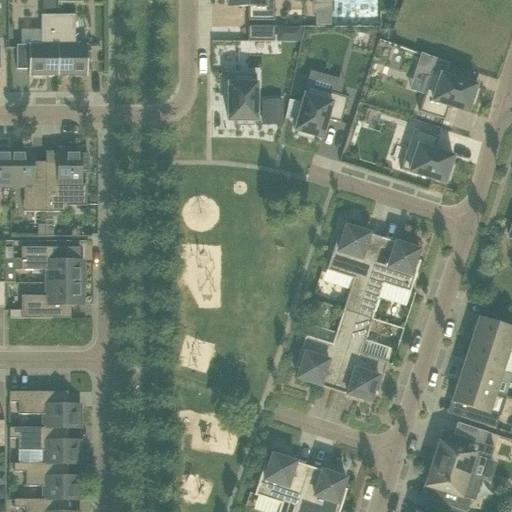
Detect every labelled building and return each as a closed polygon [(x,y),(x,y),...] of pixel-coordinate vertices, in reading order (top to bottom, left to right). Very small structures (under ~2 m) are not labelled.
[(55,0),(43,0),(43,12),(56,12),(55,0)] [(274,21),(274,0),(227,0),(228,7),(248,7),(248,21),(274,21)] [(331,14),(316,14),(316,26),(331,26),(331,14)] [(58,76),(58,15),(41,15),(41,45),(16,45),(16,70),(28,70),(28,77),(30,77),(30,76),(33,76),(33,78),(41,78),(41,76),(58,76)] [(75,15),(58,15),(58,76),(74,76),(74,77),(82,77),(82,76),(86,76),(87,76),(87,62),(91,62),(91,52),(87,52),(87,45),(75,45),(75,15)] [(274,42),(274,27),(248,27),(248,42),(274,42)] [(473,106),(478,90),(475,89),(476,86),(432,72),(418,112),(444,120),(448,107),(467,113),(470,105),(473,106)] [(256,121),(256,75),(228,75),(228,122),(236,122),(236,125),(252,125),(252,121),(256,121)] [(340,123),(347,98),(307,87),(294,131),(297,132),(296,136),(312,141),(313,137),(321,139),(327,120),(340,123)] [(262,100),(262,124),(283,124),(283,100),(262,100)] [(434,151),(438,138),(413,130),(400,170),(444,184),(445,181),(449,182),(454,167),(450,166),(453,157),(434,151)] [(0,186),(10,187),(10,150),(0,150),(0,186)] [(33,150),(10,150),(10,187),(23,187),(23,212),(45,212),(45,181),(33,181),(33,150)] [(88,158),(80,158),(80,150),(57,150),(57,166),(45,166),(45,181),(45,212),(67,212),(67,205),(85,206),(85,186),(81,186),(80,171),(88,171),(88,158)] [(343,310),(358,315),(380,245),(367,241),(369,234),(345,227),(342,237),(339,236),(339,235),(338,235),(326,271),(353,279),(343,310)] [(12,260),(12,248),(12,241),(4,241),(4,248),(4,260),(12,260)] [(380,245),(358,315),(372,319),(383,285),(410,294),(420,261),(419,261),(418,262),(416,261),(419,250),(395,243),(393,249),(380,245)] [(83,261),(80,261),(80,248),(60,248),(60,250),(52,250),(52,248),(21,248),(21,270),(46,270),(46,283),(83,283),(83,261)] [(83,306),(83,283),(46,283),(46,296),(21,296),(21,311),(9,311),(9,319),(52,319),(52,306),(83,306)] [(335,384),(358,315),(343,310),(332,345),(305,336),(295,368),(296,369),(297,368),(299,369),(296,379),(320,387),(322,380),(335,384)] [(361,354),(372,319),(358,315),(335,384),(348,389),(346,395),(370,403),(373,393),(376,393),(376,394),(377,395),(387,363),(361,354)] [(480,318),(472,340),(503,350),(510,329),(481,319),(481,318),(480,318)] [(472,340),(466,361),(497,371),(503,350),(472,340)] [(363,352),(387,358),(390,346),(365,341),(363,352)] [(466,361),(459,381),(490,391),(497,371),(466,361)] [(505,396),(490,391),(459,381),(452,404),(453,404),(454,403),(464,407),(461,418),(495,429),(505,396)] [(49,405),(49,393),(9,392),(9,403),(18,403),(18,415),(43,415),(43,429),(49,429),(80,429),(80,405),(49,405)] [(49,429),(43,429),(9,428),(9,439),(18,439),(18,450),(43,451),(43,464),(49,464),(80,464),(80,441),(49,441),(49,429)] [(440,443),(433,465),(472,478),(476,464),(487,468),(494,448),(464,438),(460,450),(441,444),(441,443),(440,443)] [(278,511),(293,511),(306,474),(293,469),(295,463),(272,455),(268,466),(266,465),(266,464),(264,463),(254,495),(281,504),(278,511)] [(49,477),(49,464),(43,464),(14,464),(13,472),(25,472),(25,486),(43,487),(43,500),(49,500),(80,500),(80,477),(49,477)] [(472,478),(433,465),(425,487),(427,487),(429,487),(425,499),(465,511),(466,511),(470,500),(474,501),(481,481),(472,478)] [(293,511),(339,511),(347,490),(345,489),(345,490),(342,489),(345,479),(322,471),(320,478),(306,474),(293,511)] [(49,511),(49,500),(43,500),(14,500),(14,508),(25,508),(25,511),(49,511)]
